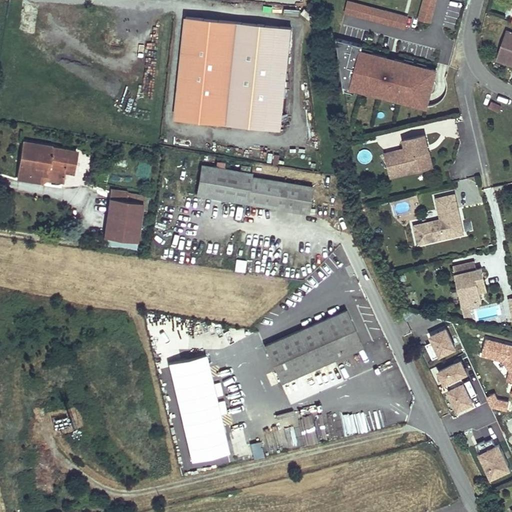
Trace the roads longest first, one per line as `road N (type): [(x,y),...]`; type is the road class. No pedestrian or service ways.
road 1 (residential): [(358,264),(476,511)]
road 2 (unknown): [(471,67),(466,89),(500,252)]
road 3 (residential): [(478,0),(471,68),(511,100)]
